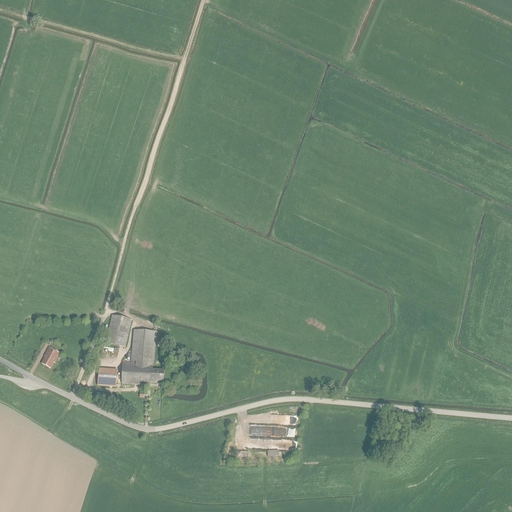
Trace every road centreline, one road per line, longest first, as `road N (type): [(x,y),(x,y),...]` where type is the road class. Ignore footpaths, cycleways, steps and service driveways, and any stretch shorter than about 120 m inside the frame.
road 1 (track): [(0,10),(183,60),(85,363)]
road 2 (tertiary): [(511,418),(291,398),(144,429),(40,381)]
